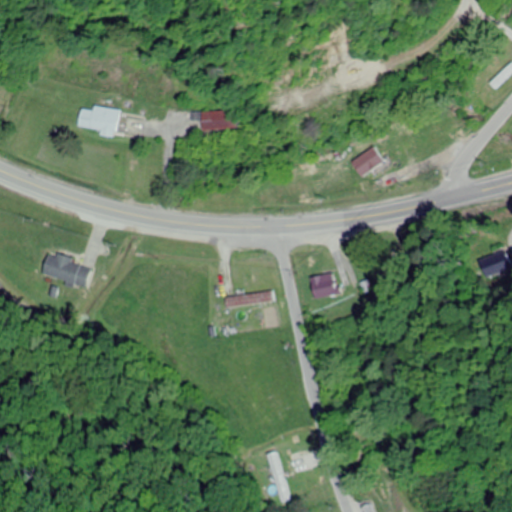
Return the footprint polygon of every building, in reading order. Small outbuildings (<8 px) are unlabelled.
[(119,138),(122,112),(84,108),(82,135),(119,138)] [(242,130),(241,111),(207,112),(208,131),(242,130)] [(430,144),(421,121),(413,123),(422,147),(430,144)] [(353,163),(364,177),(386,161),(375,146),(353,163)] [(24,237),(0,228),(0,239),(21,246),(24,237)] [(84,257),(49,253),(45,280),(81,284),(84,257)] [(342,293),(334,271),(312,279),(320,300),(342,293)] [(276,303),(275,292),(228,297),(229,308),(276,303)] [(292,501),(279,452),(267,456),(280,504),(292,501)]
